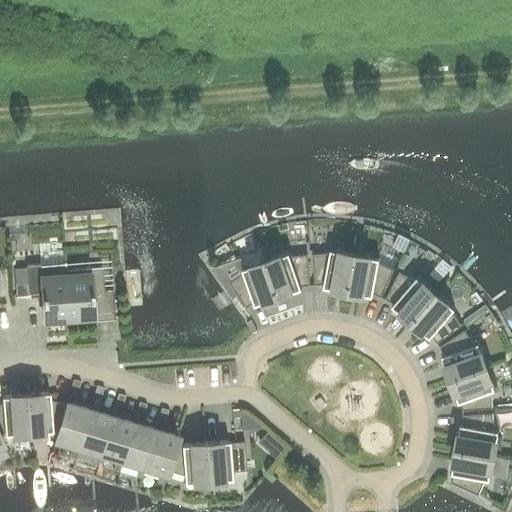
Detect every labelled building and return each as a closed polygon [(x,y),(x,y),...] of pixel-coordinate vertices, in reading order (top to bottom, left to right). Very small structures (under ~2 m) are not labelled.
[(349,291),(356,252),(355,252),(355,253),(331,249),(331,253),(314,254),(316,284),(325,283),(324,287),(349,291)] [(308,254),(291,256),(290,252),(267,260),(267,259),(266,259),(279,296),(303,288),(302,285),(311,284),(308,254)] [(395,269),(380,262),(380,258),(356,253),(357,252),(356,252),(349,291),(373,296),(374,292),(382,296),(395,269)] [(279,296),(266,259),(266,260),(243,268),(245,272),(231,281),(247,307),(255,302),(256,304),(279,296)] [(443,260),(430,276),(438,283),(451,268),(443,260)] [(115,318),(113,289),(105,289),(103,267),(86,269),(86,268),(66,270),(66,262),(65,262),(65,265),(70,322),(95,320),(94,316),(114,314),(114,319),(115,318)] [(70,322),(65,265),(41,267),(41,264),(27,265),(29,297),(30,297),(30,293),(42,292),(44,319),(68,318),(69,322),(70,322)] [(412,321),(437,291),(436,291),(418,276),(415,279),(400,272),(387,298),(395,302),(393,305),(412,321)] [(462,325),(453,311),(456,308),(437,292),(438,291),(437,291),(412,321),(431,337),(433,335),(438,342),(462,325)] [(479,342),(475,343),(466,330),(441,346),(446,354),(443,355),(451,378),(488,365),(487,365),(479,342)] [(496,389),(488,367),(488,366),(489,366),(488,365),(451,378),(460,402),(463,401),(463,410),(493,407),(492,390),(496,389)] [(79,390),(81,381),(73,379),(71,387),(79,390)] [(102,396),(105,387),(97,385),(94,393),(102,396)] [(67,404),(66,404),(50,399),(50,392),(26,394),(29,432),(53,430),(52,428),(58,430),(59,430),(67,404)] [(124,404),(126,395),(119,393),(116,402),(124,404)] [(29,432),(26,394),(2,396),(3,403),(0,404),(0,434),(5,432),(5,434),(29,432)] [(326,402),(322,397),(321,397),(316,401),(320,407),(321,407),(326,403),(326,402)] [(79,445),(90,409),(67,402),(66,404),(67,404),(59,430),(58,430),(56,438),(73,444),(70,456),(77,458),(80,446),(79,445)] [(144,412),(147,404),(140,402),(137,410),(144,412)] [(166,418),(169,410),(162,407),(159,416),(166,418)] [(101,452),(112,415),(90,409),(79,445),(80,446),(95,450),(92,463),(99,465),(102,452),(101,452)] [(233,418),(241,417),(240,409),(233,410),(233,418)] [(241,413),(242,429),(265,428),(241,413)] [(499,430),(495,430),(494,413),(464,415),(465,424),(461,423),(457,448),(496,455),(496,454),(495,454),(499,430)] [(123,459),(134,422),(112,415),(101,452),(102,452),(117,457),(113,469),(120,471),(124,459),(123,459)] [(144,465),(156,428),(134,422),(123,459),(124,459),(139,464),(135,476),(142,478),(146,466),(144,465)] [(175,444),(176,444),(179,435),(156,428),(144,465),(146,466),(161,470),(157,482),(164,485),(168,470),(167,470),(175,444)] [(229,440),(206,442),(209,480),(232,478),(232,471),(247,470),(245,441),(230,442),(229,440)] [(209,480),(206,442),(182,444),(182,446),(176,444),(175,444),(167,470),(168,470),(184,475),(185,482),(202,481),(203,494),(210,493),(209,480)] [(453,472),(456,473),(452,481),(479,494),(486,478),(490,479),(491,474),(504,476),(508,458),(496,456),(496,455),(457,448),(453,472)]
